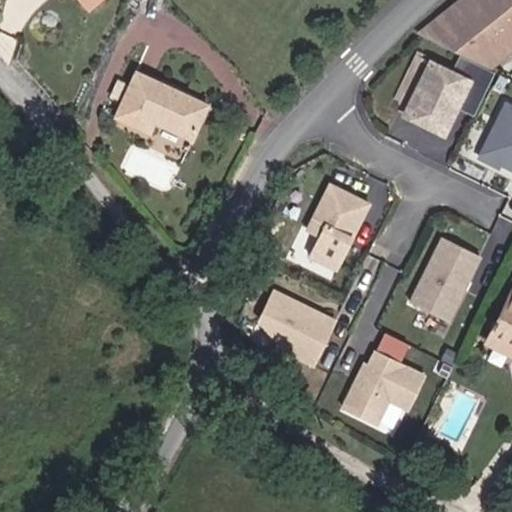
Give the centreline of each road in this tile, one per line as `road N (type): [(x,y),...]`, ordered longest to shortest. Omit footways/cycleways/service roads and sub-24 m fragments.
road 1 (unclassified): [(0,66),(177,284)]
road 2 (unclassified): [(436,511),(195,392)]
road 3 (residential): [(309,104),(177,284)]
road 4 (residential): [(416,0),(309,104)]
road 5 (residential): [(195,392),(129,511)]
road 6 (residential): [(309,104),(368,152),(422,176)]
